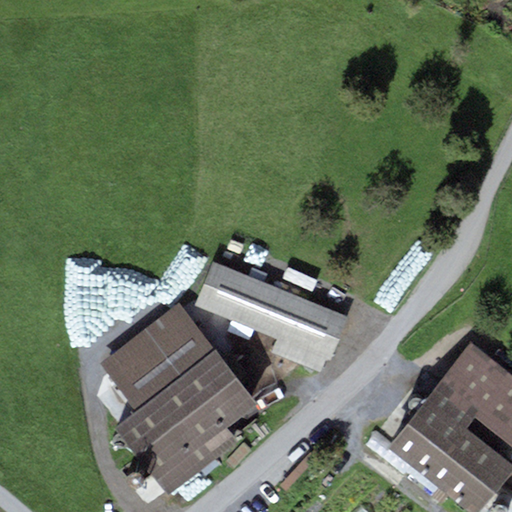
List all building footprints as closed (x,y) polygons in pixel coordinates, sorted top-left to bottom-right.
[(352,320),(216,268),(201,307),(283,339),(275,360),(328,380),(352,320)] [(261,401),(180,305),(101,372),(133,410),(128,415),(137,463),(170,501),(237,445),(225,431),(261,401)] [(511,381),(471,348),(439,386),(478,419),(511,445),(511,381)] [(439,386),(389,445),(468,511),(477,511),(511,471),(511,466),(469,430),(478,419),(439,386)] [(340,511),(371,480),(362,471),(322,511),(340,511)]
